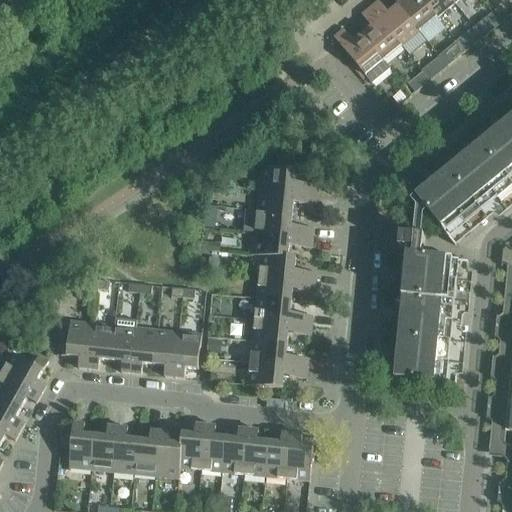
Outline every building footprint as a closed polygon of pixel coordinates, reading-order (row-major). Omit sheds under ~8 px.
[(406,0),(398,7),(419,34),(437,19),(421,0),(406,0)] [(421,0),(437,19),(455,4),(451,0),(421,0)] [(379,2),(370,10),(401,48),(419,34),(398,7),(389,14),(379,2)] [(372,28),(362,36),(384,63),(401,48),(370,10),(362,16),(372,28)] [(481,35),(484,39),(498,27),(500,25),(497,21),(491,14),(483,21),(475,28),(481,35)] [(471,31),(457,43),(460,47),(466,54),(484,39),(481,35),(475,28),(471,31)] [(384,63),(362,36),(354,43),(344,31),(334,39),(366,77),(384,63)] [(439,57),(448,68),(456,61),(446,49),(438,56),(439,57)] [(423,73),(430,82),(448,68),(439,57),(421,72),(423,73)] [(425,86),(430,82),(423,73),(408,85),(415,94),(425,86)] [(511,104),(509,100),(492,114),(499,122),(511,111),(511,104)] [(392,102),(386,106),(391,113),(397,109),(392,102)] [(511,121),(417,199),(443,232),(511,175),(511,121)] [(446,152),(429,165),(436,173),(452,160),(446,152)] [(263,169),(260,191),(317,197),(318,187),(296,185),(297,172),(263,169)] [(260,191),(258,212),(293,216),(294,204),(316,207),(317,197),(260,191)] [(258,212),(256,234),(313,240),(314,230),(292,227),(293,216),(258,212)] [(254,257),(262,257),(289,259),(290,247),(312,249),(313,240),(256,234),(254,257)] [(395,381),(437,385),(449,261),(423,258),(425,238),(401,236),(400,249),(408,250),(395,381)] [(262,257),(260,279),(316,284),(317,274),(295,272),(297,259),(289,259),(262,257)] [(260,279),(257,300),(292,303),(293,292),(315,294),(316,284),(260,279)] [(97,291),(109,292),(110,283),(98,282),(97,291)] [(129,294),(140,295),(141,286),(130,285),(129,294)] [(141,286),(140,295),(152,296),(153,288),(141,286)] [(171,298),(184,299),(184,291),(172,289),(171,298)] [(184,291),(184,299),(195,301),(196,292),(184,291)] [(257,300),(255,322),(312,327),(313,317),(291,315),(292,303),(257,300)] [(255,322),(253,343),(288,346),(289,335),(311,337),(312,327),(255,322)] [(80,370),(89,371),(94,326),(71,323),(69,347),(58,346),(57,357),(81,359),(80,370)] [(100,361),(112,362),(115,328),(94,326),(89,371),(99,372),(100,361)] [(122,374),(132,375),(137,330),(115,328),(112,362),(124,364),(122,374)] [(143,366),(155,367),(158,332),(137,330),(132,375),(142,376),(143,366)] [(165,379),(175,380),(180,334),(158,332),(155,367),(166,368),(165,379)] [(180,334),(175,380),(185,381),(186,370),(199,371),(202,337),(180,334)] [(253,343),(251,365),(308,370),(309,360),(287,358),(288,346),(253,343)] [(14,354),(3,374),(42,397),(47,388),(38,382),(49,362),(40,357),(35,366),(14,354)] [(308,370),(251,365),(249,387),(283,390),(285,378),(307,380),(308,370)] [(3,374),(0,378),(0,397),(22,410),(28,400),(37,405),(42,397),(3,374)] [(443,377),(442,385),(456,387),(457,379),(443,377)] [(0,397),(0,422),(21,434),(26,425),(16,420),(22,410),(0,397)] [(0,422),(0,447),(1,448),(7,437),(16,443),(21,434),(0,422)] [(70,470),(93,472),(96,437),(85,436),(86,425),(75,424),(73,435),(63,434),(62,445),(73,446),(70,470)] [(181,470),(202,472),(206,427),(196,426),(195,437),(183,435),(182,446),(183,446),(180,470),(181,470)] [(202,472),(223,474),(227,440),(215,439),(216,428),(206,427),(202,472)] [(93,472),(114,474),(119,429),(109,428),(108,439),(96,437),(93,472)] [(114,474),(136,476),(139,442),(127,441),(129,430),(119,429),(114,474)] [(223,474),(245,476),(249,431),(239,430),(238,441),(227,440),(223,474)] [(245,476),(266,479),(270,444),(258,443),(259,432),(249,431),(245,476)] [(136,476),(157,478),(162,433),(152,432),(151,443),(139,442),(136,476)] [(180,481),(181,470),(180,470),(183,446),(182,446),(170,445),(171,434),(162,433),(157,478),(180,481)] [(266,479),(288,481),(292,436),(282,435),(281,445),(270,444),(266,479)] [(292,436),(288,481),(310,483),(314,449),(301,447),(302,437),(292,436)] [(322,466),(334,467),(335,451),(324,450),(322,466)]
